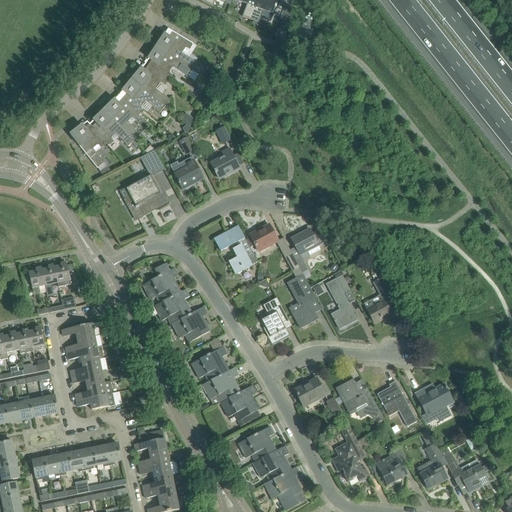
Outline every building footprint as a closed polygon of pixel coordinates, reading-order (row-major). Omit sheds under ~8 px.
[(235,0),(238,1),(238,2),(239,1),(247,4),(242,17),(250,20),(257,0),(235,0)] [(277,0),(257,0),(250,20),(258,23),(263,11),(272,14),(272,15),(273,15),(278,17),(280,12),(281,12),(281,11),(275,8),(278,0),(277,0),(278,0),(277,0)] [(283,12),(280,18),(290,21),(292,15),(283,12)] [(163,37),(156,47),(192,70),(201,76),(205,70),(196,64),(197,63),(189,58),(181,53),(184,48),(186,48),(189,49),(192,44),(193,44),(168,29),(163,37)] [(187,77),(192,71),(192,70),(156,47),(145,64),(168,81),(171,76),(169,74),(168,72),(172,67),(187,77)] [(164,86),(168,81),(145,64),(132,80),(165,107),(170,101),(156,88),(159,84),(162,84),(164,86)] [(204,79),(201,83),(209,88),(212,84),(205,79),(204,79)] [(159,114),(165,107),(132,80),(118,96),(140,115),(144,111),(141,108),(141,106),(145,102),(159,114)] [(135,120),(140,115),(118,96),(104,110),(134,141),(140,135),(127,121),(131,117),(133,117),(135,120)] [(128,147),(134,141),(104,110),(90,124),(89,124),(92,127),(91,128),(105,143),(105,144),(108,147),(112,142),(110,140),(110,137),(115,133),(128,147)] [(188,126),(193,120),(185,113),(180,119),(188,126)] [(89,124),(90,124),(87,122),(70,135),(97,169),(97,168),(104,163),(92,148),(97,145),(99,145),(101,147),(105,144),(105,143),(91,128),(92,127),(89,124)] [(224,128),(216,132),(223,145),(230,141),(224,128)] [(187,138),(179,142),(186,155),(194,151),(187,138)] [(225,156),(210,164),(215,174),(216,174),(219,180),(233,172),(232,170),(238,167),(229,150),(223,153),(225,156)] [(167,198),(155,176),(165,170),(154,151),(139,159),(141,158),(150,175),(139,181),(140,183),(126,191),(129,197),(125,200),(135,219),(150,211),(148,207),(153,205),(167,198)] [(172,166),(171,168),(174,174),(174,175),(177,182),(179,184),(183,190),(197,182),(196,180),(202,177),(199,171),(193,160),(186,163),(185,161),(179,164),(177,163),(172,166)] [(111,172),(106,166),(99,171),(103,176),(111,172)] [(278,242),(274,234),(269,225),(263,229),(263,230),(251,237),(250,235),(250,236),(259,252),(278,242)] [(238,226),(214,239),(220,252),(231,246),(237,258),(228,262),(235,275),(244,270),(252,266),(257,263),(253,255),(245,239),(243,235),(238,226)] [(309,230),(291,239),(295,247),(296,248),(300,256),(308,252),(310,255),(320,249),(318,246),(327,241),(326,239),(323,234),(321,230),(312,235),(309,230)] [(291,255),(284,259),(291,272),(299,268),(295,261),(291,255)] [(300,258),(295,261),(299,268),(302,274),(307,271),(300,258)] [(371,258),(367,260),(374,275),(372,277),(375,282),(373,283),(379,295),(383,293),(388,291),(371,258)] [(74,264),(67,266),(66,263),(61,264),(61,266),(54,268),(54,265),(53,265),(57,283),(58,288),(71,285),(68,273),(76,271),(74,264)] [(179,292),(180,292),(175,282),(173,283),(171,280),(178,276),(174,269),(169,271),(166,264),(154,270),(158,277),(142,286),(150,300),(158,296),(160,300),(158,302),(159,304),(180,293),(179,292)] [(58,288),(57,283),(53,265),(48,266),(49,269),(42,270),(41,268),(40,268),(44,286),(45,290),(52,289),(51,285),(57,284),(58,288)] [(45,290),(44,286),(40,268),(36,269),(36,271),(29,273),(33,293),(39,291),(38,287),(44,286),(45,290)] [(318,320),(313,311),(303,293),(310,289),(303,276),(287,284),(301,310),(292,314),(300,329),(318,320)] [(357,321),(352,312),(343,295),(349,291),(341,277),(326,285),(340,310),(331,315),(339,330),(357,321)] [(191,314),(192,313),(186,303),(184,304),(183,301),(189,297),(185,290),(180,292),(179,292),(180,293),(159,304),(154,307),(161,321),(169,317),(171,322),(169,323),(171,325),(172,325),(171,325),(191,314)] [(63,310),(76,308),(74,298),(61,300),(63,310)] [(288,336),(281,323),(287,319),(277,299),(264,306),(270,317),(262,321),(274,343),(288,336)] [(395,316),(386,299),(367,309),(375,324),(386,318),(388,320),(395,316)] [(50,313),(63,310),(61,300),(60,300),(61,306),(49,308),(50,313)] [(171,325),(172,325),(179,339),(187,335),(189,339),(187,340),(189,343),(210,332),(204,320),(202,321),(201,319),(207,315),(203,307),(192,314),(192,313),(191,314),(171,325)] [(77,340),(95,336),(92,324),(62,330),(63,337),(76,335),(77,340)] [(33,352),(35,351),(45,349),(41,327),(35,328),(36,331),(29,332),(33,352)] [(33,352),(29,332),(28,332),(28,330),(23,331),(23,333),(16,335),(21,354),(27,353),(26,349),(32,348),(33,352)] [(11,336),(4,337),(7,353),(8,356),(14,355),(14,352),(20,350),(16,335),(15,332),(10,333),(11,336)] [(67,354),(97,348),(95,336),(77,340),(78,345),(65,348),(67,354)] [(82,363),(99,360),(103,359),(101,348),(97,348),(67,354),(68,361),(81,358),(82,363)] [(228,372),(229,371),(223,360),(221,361),(220,359),(227,355),(223,348),(191,365),(199,379),(206,375),(209,379),(207,381),(208,383),(228,372)] [(71,378),(102,371),(99,360),(82,363),(83,369),(70,372),(71,378)] [(38,373),(49,370),(50,370),(49,364),(36,366),(38,373)] [(181,365),(177,367),(185,381),(193,377),(190,370),(185,373),(181,365)] [(25,375),(38,373),(36,366),(35,366),(36,368),(24,371),(25,375)] [(244,392),(243,391),(240,392),(235,382),(233,383),(231,380),(238,376),(234,369),(229,371),(228,372),(208,383),(202,386),(214,407),(220,404),(244,392)] [(104,384),(104,383),(102,371),(71,378),(73,384),(86,382),(87,387),(104,384)] [(325,396),(321,388),(316,379),(294,391),(303,408),(304,407),(302,403),(311,399),(313,403),(325,396)] [(353,380),(335,389),(340,398),(343,403),(349,414),(350,416),(357,412),(364,408),(368,415),(378,423),(383,420),(377,408),(368,392),(362,396),(355,383),(353,380)] [(113,394),(112,394),(110,382),(104,383),(104,384),(87,387),(88,392),(75,395),(76,402),(113,394)] [(388,389),(377,395),(382,404),(386,411),(389,416),(398,411),(407,427),(417,422),(400,391),(395,382),(389,385),(391,389),(389,390),(388,389)] [(425,389),(415,394),(420,403),(426,415),(427,415),(427,416),(433,413),(437,420),(439,423),(450,417),(445,407),(453,403),(446,390),(447,390),(446,388),(445,388),(443,385),(428,393),(425,389)] [(251,422),(248,416),(259,410),(253,399),(251,400),(249,397),(256,394),(252,386),(243,391),(244,392),(220,404),(228,418),(236,414),(238,418),(236,419),(238,422),(241,420),(244,425),(251,422)] [(113,394),(76,402),(78,408),(91,405),(92,411),(115,406),(113,394)] [(148,402),(144,394),(139,397),(143,405),(148,402)] [(55,397),(48,398),(47,395),(42,396),(46,416),(58,413),(55,397)] [(34,418),(46,416),(42,396),(36,397),(37,400),(30,401),(34,418)] [(333,416),(341,412),(333,398),(325,402),(333,416)] [(34,418),(30,401),(24,403),(23,400),(17,401),(21,421),(34,418)] [(9,423),(21,421),(17,401),(12,402),(12,405),(6,407),(9,423)] [(0,425),(9,423),(6,407),(0,407),(0,425)] [(369,477),(365,469),(360,460),(365,458),(348,425),(340,430),(344,438),(347,437),(350,442),(336,450),(342,461),(335,465),(338,472),(342,470),(348,482),(357,478),(359,482),(369,477)] [(275,452),(276,451),(270,440),(268,441),(267,439),(274,435),(270,427),(238,444),(246,459),(254,455),(256,459),(254,460),(255,462),(275,452)] [(149,449),(150,455),(167,451),(163,431),(151,434),(151,436),(147,437),(148,443),(134,445),(136,452),(149,449)] [(0,456),(14,454),(12,441),(0,443),(0,456)] [(114,462),(121,461),(118,444),(105,447),(109,466),(114,465),(114,462)] [(446,465),(439,452),(435,444),(426,449),(435,467),(420,475),(428,489),(447,479),(441,467),(446,465)] [(104,467),(109,466),(105,447),(93,449),(96,466),(103,465),(104,467)] [(291,471),(285,460),(283,461),(282,458),(289,454),(284,447),(276,451),(275,452),(255,462),(253,464),(261,478),(268,474),(271,479),(269,480),(270,482),(291,471)] [(443,450),(439,452),(446,465),(451,474),(452,474),(453,477),(458,486),(464,483),(465,485),(466,485),(469,491),(473,488),(474,490),(488,482),(484,474),(494,468),(491,463),(481,469),(477,460),(459,470),(450,453),(447,448),(443,450)] [(90,468),(96,466),(93,449),(81,452),(85,471),(90,470),(90,468)] [(391,457),(376,465),(380,471),(382,476),(387,485),(406,475),(400,464),(406,461),(401,452),(400,449),(390,454),(391,457)] [(139,469),(169,463),(167,451),(150,455),(151,460),(138,463),(139,469)] [(79,472),(85,471),(81,452),(69,454),(73,471),(79,470),(79,472)] [(0,469),(17,466),(14,454),(0,456),(0,469)] [(66,472),(73,471),(69,454),(57,457),(61,476),(66,475),(66,472)] [(55,477),(61,476),(57,457),(45,459),(48,476),(55,475),(55,477)] [(41,477),(48,476),(45,459),(32,462),(36,481),(42,480),(41,477)] [(169,463),(139,469),(140,475),(150,473),(151,479),(172,474),(169,463)] [(0,469),(1,476),(0,476),(0,482),(2,482),(19,478),(17,466),(0,469)] [(270,482),(264,485),(272,500),(278,496),(286,511),(307,501),(296,481),(295,482),(293,479),(300,475),(296,468),(291,471),(270,482)] [(153,484),(143,486),(144,493),(174,486),(172,475),(172,474),(151,479),(153,484)] [(2,499),(19,496),(16,483),(0,486),(0,492),(1,493),(2,499)] [(159,502),(176,498),(174,486),(144,493),(145,499),(158,496),(159,502)] [(1,511),(21,508),(19,496),(2,499),(3,506),(0,506),(1,511)] [(176,498),(159,502),(160,507),(147,510),(147,511),(170,511),(179,510),(176,498)]
